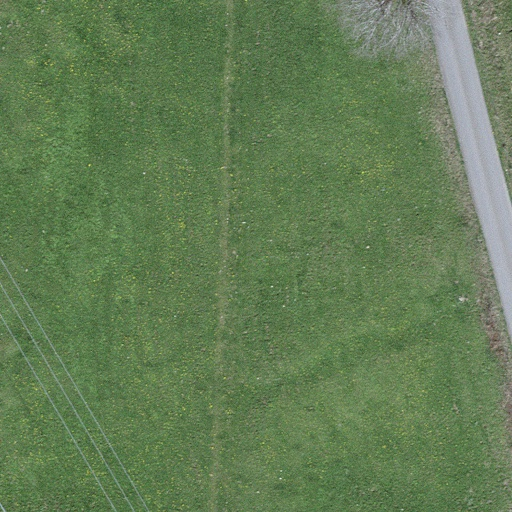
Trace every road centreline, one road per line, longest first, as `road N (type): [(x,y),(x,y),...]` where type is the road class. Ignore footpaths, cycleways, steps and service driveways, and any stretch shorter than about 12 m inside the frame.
road 1 (track): [(232,0),(213,511)]
road 2 (unclassified): [(511,305),(435,0)]
